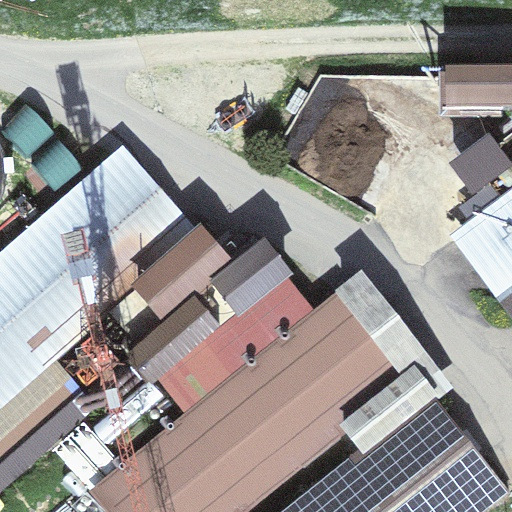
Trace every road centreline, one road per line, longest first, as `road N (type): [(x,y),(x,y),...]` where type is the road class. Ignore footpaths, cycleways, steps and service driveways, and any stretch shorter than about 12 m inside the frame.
road 1 (track): [(511,420),(423,288),(318,238),(50,69),(0,57)]
road 2 (track): [(50,69),(448,36),(511,39)]
